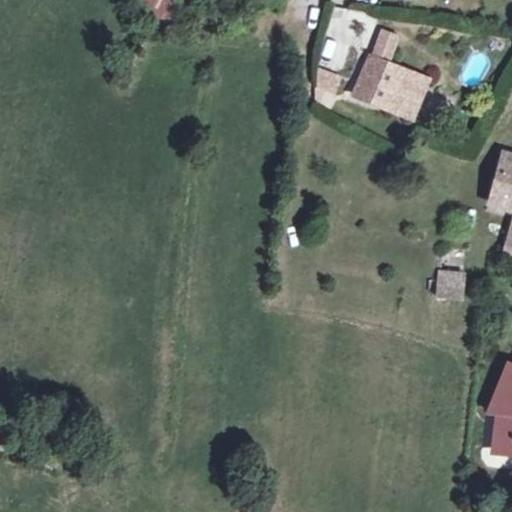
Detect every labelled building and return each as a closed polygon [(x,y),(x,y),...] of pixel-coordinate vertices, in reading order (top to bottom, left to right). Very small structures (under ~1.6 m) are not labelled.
[(137,0),(133,9),(167,23),(176,1),(173,0),(137,0)] [(372,59),(357,97),(415,119),(429,81),(372,59)] [(317,71),(314,96),(338,99),(341,74),(317,71)] [(511,156),(508,155),(496,206),(511,210),(511,156)] [(442,254),(438,295),(463,297),(468,256),(442,254)] [(501,411),(496,452),(511,454),(511,365),(493,410),(501,411)]
